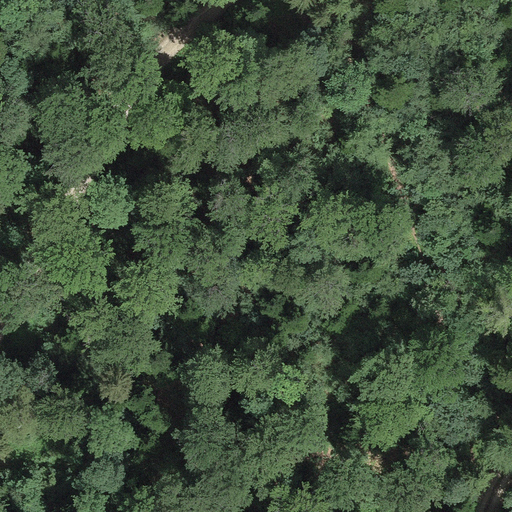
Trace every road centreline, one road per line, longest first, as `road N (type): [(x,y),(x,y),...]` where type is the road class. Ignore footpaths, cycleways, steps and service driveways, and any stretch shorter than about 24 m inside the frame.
road 1 (track): [(488,494),(449,386),(386,146),(345,58),(280,0)]
road 2 (track): [(221,0),(124,99),(0,326)]
